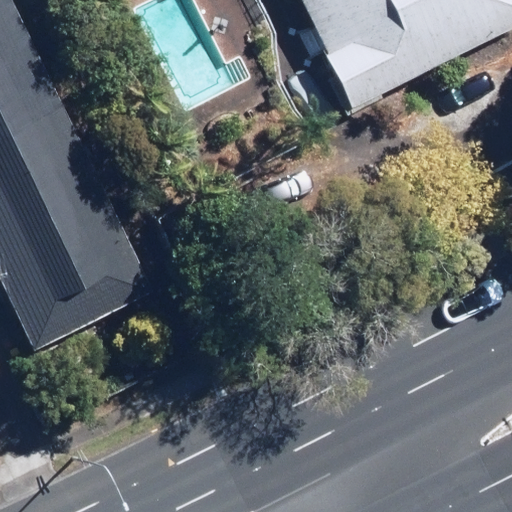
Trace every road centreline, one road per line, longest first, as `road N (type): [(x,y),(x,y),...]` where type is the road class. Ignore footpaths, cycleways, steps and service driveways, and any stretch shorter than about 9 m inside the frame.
road 1 (primary): [(289,442),(511,331)]
road 2 (primary): [(150,511),(289,442)]
